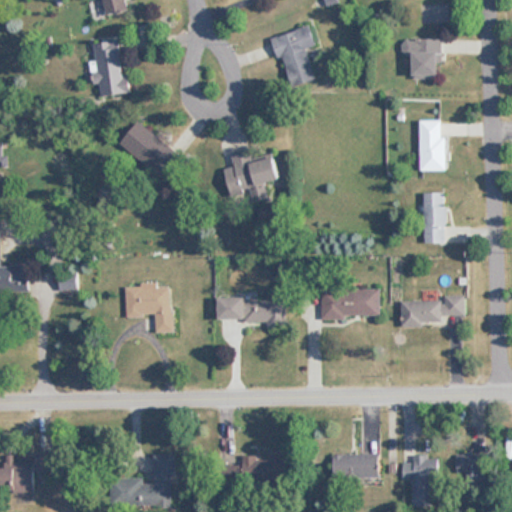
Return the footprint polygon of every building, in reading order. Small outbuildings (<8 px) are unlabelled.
[(131,10),(128,0),(105,0),(108,15),(131,10)] [(317,44),(312,26),(275,36),(290,87),(318,80),(308,47),(317,44)] [(415,54),(415,77),(443,77),(442,38),(404,39),(405,55),(415,54)] [(124,75),(121,40),(96,42),(100,95),(132,93),(130,74),(124,75)] [(422,119),(422,170),(447,170),(447,119),(422,119)] [(123,141),(162,174),(178,156),(138,122),(123,141)] [(283,179),(277,156),(255,161),(252,151),(232,155),(235,165),(226,167),(233,198),(252,194),(253,201),(270,197),(267,183),(283,179)] [(425,243),(447,243),(447,191),(425,191),(425,243)] [(0,295),(29,295),(28,265),(0,265),(0,295)] [(127,315),(157,315),(157,331),(174,330),(173,286),(126,287),(127,315)] [(322,316),(381,317),(381,288),(322,287),(322,316)] [(402,300),(402,323),(444,323),(444,315),(466,315),(465,295),(445,295),(445,300),(402,300)] [(287,322),(287,298),(220,298),(220,322),(287,322)] [(493,480),(493,451),(456,451),(456,480),(493,480)] [(35,471),(55,471),(55,453),(35,453),(35,459),(6,459),(6,463),(0,462),(0,491),(35,492),(35,471)] [(112,506),(175,506),(175,453),(155,453),(155,482),(144,482),(144,477),(112,477),(112,506)] [(333,453),(334,476),(382,476),(382,453),(333,453)] [(413,479),(414,506),(437,505),(436,454),(413,454),(413,460),(404,460),(404,479),(413,479)] [(283,455),(245,457),(247,479),(285,476),(283,455)]
